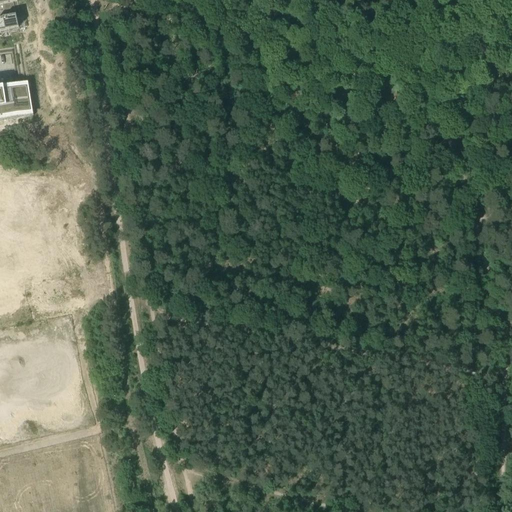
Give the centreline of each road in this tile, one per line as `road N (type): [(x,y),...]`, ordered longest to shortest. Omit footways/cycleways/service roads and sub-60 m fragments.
road 1 (track): [(176,511),(129,303),(91,0)]
road 2 (track): [(113,0),(145,280),(196,511)]
road 3 (track): [(502,511),(505,327),(422,59)]
road 4 (track): [(109,155),(453,221),(472,223),(511,208)]
road 5 (track): [(120,14),(214,28),(350,73),(409,64),(511,23)]
road 6 (track): [(504,378),(154,315)]
road 7 (track): [(346,511),(185,472)]
